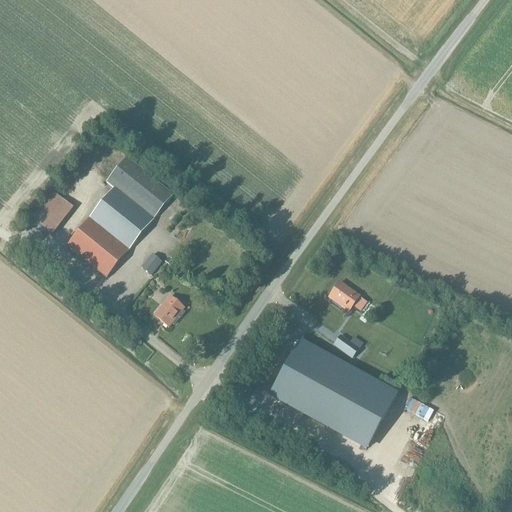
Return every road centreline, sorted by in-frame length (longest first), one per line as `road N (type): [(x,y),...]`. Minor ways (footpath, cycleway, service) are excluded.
road 1 (unclassified): [(119,511),(314,225),(486,0)]
road 2 (track): [(0,231),(37,247),(206,383)]
